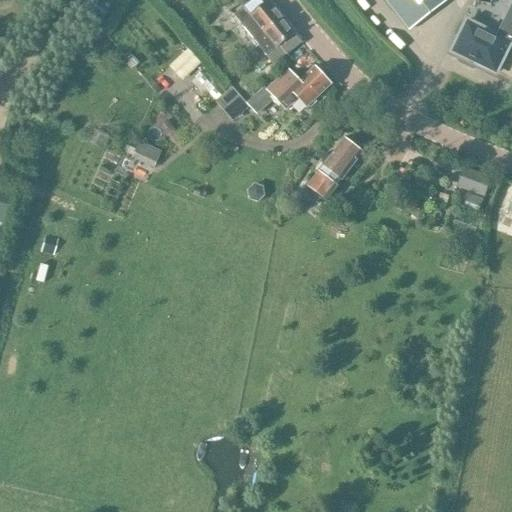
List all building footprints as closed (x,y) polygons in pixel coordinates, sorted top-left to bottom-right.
[(301,44),(269,2),(264,5),(259,0),(254,0),(233,16),(272,68),(286,58),(285,57),(301,44)] [(385,0),(409,30),(446,0),(385,0)] [(178,4),(169,12),(176,21),(181,17),(181,8),(178,4)] [(460,37),(452,53),(460,56),(461,60),(473,65),(476,64),(484,68),(494,73),(496,74),(497,72),(498,69),(511,44),(511,43),(511,5),(497,37),(485,31),(483,28),(472,22),(469,23),(467,22),(465,25),(462,26),(459,34),(460,37)] [(275,73),(265,62),(256,71),(265,81),(275,73)] [(306,108),(331,85),(315,68),(300,83),(289,71),(267,91),(264,88),(247,104),(256,115),(274,99),(285,111),(298,99),(306,108)] [(249,107),(232,88),(215,102),(233,121),(249,107)] [(343,181),(363,154),(344,139),(328,161),(323,157),(312,170),(317,174),(307,187),(327,202),(338,188),(336,187),(341,180),(343,181)] [(480,214),(493,178),(464,168),(457,188),(464,191),(461,199),(467,201),(464,209),(480,214)]
